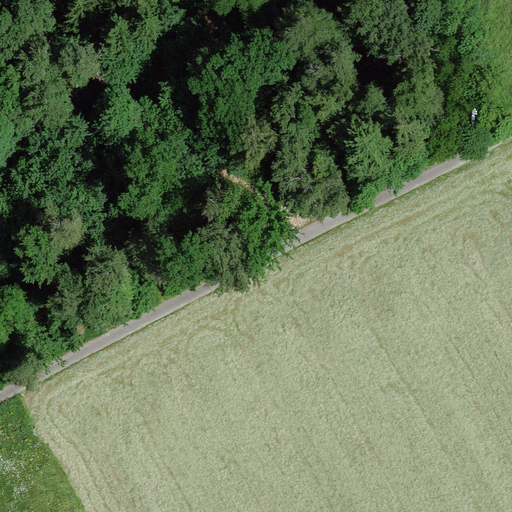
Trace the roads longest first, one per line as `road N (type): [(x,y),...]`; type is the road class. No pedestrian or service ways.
road 1 (track): [(0,7),(70,48),(311,233),(511,128)]
road 2 (track): [(311,233),(0,403)]
